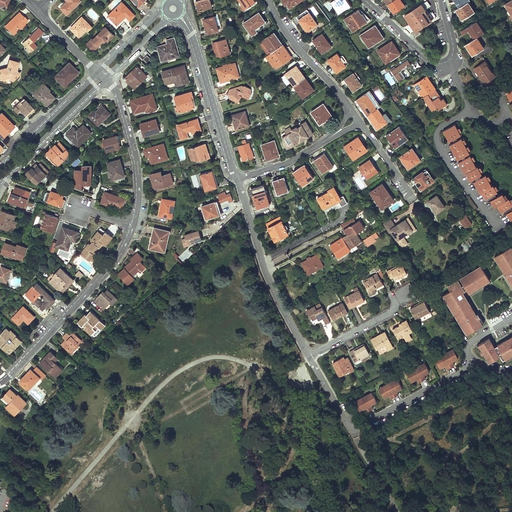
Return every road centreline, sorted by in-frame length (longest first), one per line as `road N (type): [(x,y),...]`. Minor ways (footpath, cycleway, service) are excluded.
road 1 (residential): [(133,224),(96,280),(0,380)]
road 2 (residential): [(238,179),(266,276),(308,356)]
road 3 (residential): [(238,179),(188,28)]
road 4 (residential): [(104,78),(117,93),(139,172),(133,224)]
road 5 (residential): [(0,182),(104,78)]
road 6 (residential): [(268,0),(350,109)]
road 7 (residential): [(97,72),(0,166)]
road 8 (residential): [(465,367),(352,428)]
road 9 (residential): [(308,356),(391,311),(411,289)]
